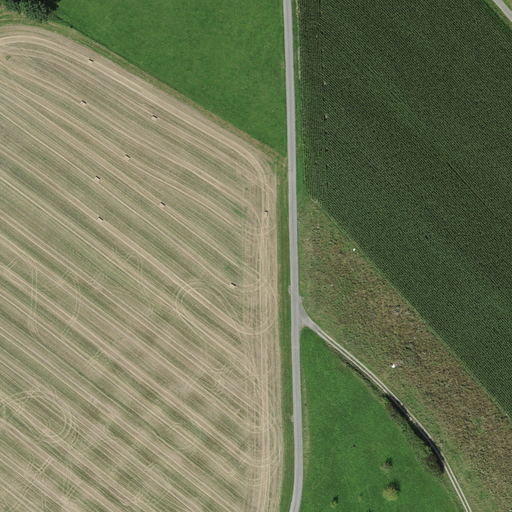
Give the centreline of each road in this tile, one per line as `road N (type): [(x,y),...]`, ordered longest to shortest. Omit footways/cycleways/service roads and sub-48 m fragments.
road 1 (unclassified): [(288,0),(294,511)]
road 2 (track): [(469,511),(409,415),(296,313)]
